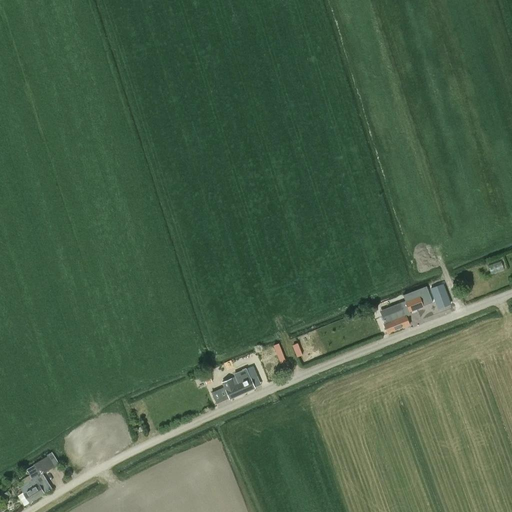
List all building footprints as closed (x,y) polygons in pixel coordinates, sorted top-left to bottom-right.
[(501,260),(488,266),(492,275),(505,270),(501,260)] [(441,282),(428,287),(435,306),(448,302),(441,282)] [(381,317),(384,324),(383,324),(387,334),(409,324),(406,316),(411,314),(410,312),(423,307),(423,306),(433,302),(431,297),(426,286),(402,295),(405,301),(399,303),(401,309),(381,317)] [(316,329),(296,336),(303,355),(309,353),(311,357),(325,352),(316,329)] [(298,342),(292,344),(296,356),(302,354),(298,342)] [(285,361),(279,343),(273,345),(280,363),(285,361)] [(231,379),(222,383),(225,390),(229,399),(254,388),(254,387),(260,385),(257,376),(253,366),(237,372),(238,375),(231,378),(231,379)] [(212,382),(209,374),(203,376),(199,378),(200,380),(201,382),(205,381),(207,385),(212,382)] [(52,452),(46,455),(47,456),(33,464),(34,465),(27,469),(33,479),(20,488),(23,493),(18,497),(24,506),(52,489),(47,480),(42,474),(59,464),(52,452)]
